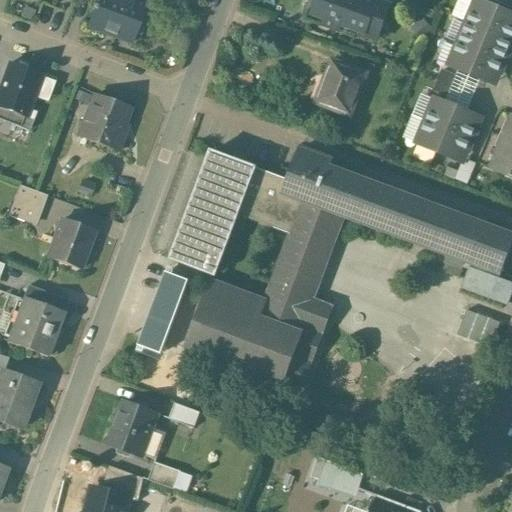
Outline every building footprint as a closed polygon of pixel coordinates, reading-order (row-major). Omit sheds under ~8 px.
[(102,0),(102,2),(96,0),(95,0),(92,11),(93,11),(87,26),(131,43),(144,8),(121,0),(102,0)] [(380,3),(371,0),(317,0),(312,15),(325,20),(323,25),(338,31),(340,26),(377,40),(386,14),(377,11),(380,3)] [(419,4),(409,0),(394,0),(392,7),(397,11),(414,18),(419,4)] [(511,25),(511,14),(476,0),(475,0),(466,22),(511,40),(511,28),(511,25)] [(511,2),(511,0),(496,0),(495,2),(510,8),(511,2)] [(511,42),(511,40),(466,22),(457,44),(504,63),(511,42)] [(504,63),(457,44),(448,66),(488,83),(493,71),(499,73),(504,63)] [(365,75),(332,62),(316,103),(350,116),(365,75)] [(41,77),(9,65),(0,89),(0,108),(15,114),(26,118),(27,115),(41,77)] [(129,109),(95,96),(79,138),(118,152),(124,135),(120,134),(129,109)] [(474,116),(434,99),(425,122),(471,141),(476,130),(470,127),(474,116)] [(15,114),(0,108),(0,109),(0,120),(11,125),(15,114)] [(26,118),(15,114),(11,125),(29,131),(34,118),(27,115),(26,118)] [(511,119),(491,170),(511,179),(511,119)] [(471,141),(425,122),(416,144),(456,161),(461,149),(467,151),(471,141)] [(333,306),(312,298),(342,217),(449,256),(446,263),(462,269),(462,268),(471,272),(464,289),(507,305),(511,291),(511,285),(498,280),(500,275),(511,244),(511,235),(330,168),(332,162),(299,149),(288,181),(211,152),(170,260),(215,277),(238,215),(291,235),(266,304),(210,283),(185,349),(301,393),(333,306)] [(47,196),(19,186),(10,209),(39,219),(47,196)] [(94,232),(61,220),(47,258),(80,270),(94,232)] [(137,351),(161,359),(186,279),(162,272),(137,351)] [(68,301),(28,286),(6,343),(47,358),(68,301)] [(476,336),(498,337),(499,319),(477,317),(476,336)] [(37,384),(2,371),(0,375),(0,422),(20,430),(37,384)] [(158,415),(124,402),(108,446),(142,458),(158,415)] [(199,413),(175,404),(169,420),(194,429),(199,413)] [(337,465),(325,461),(319,480),(331,484),(337,465)] [(180,472),(155,463),(148,481),(174,490),(180,472)] [(363,475),(337,465),(331,484),(358,492),(363,475)] [(144,479),(110,467),(101,491),(130,498),(129,500),(138,502),(144,479)] [(101,491),(92,489),(85,511),(126,511),(129,500),(130,498),(101,491)] [(407,504),(384,497),(379,511),(412,511),(405,510),(407,504)]
